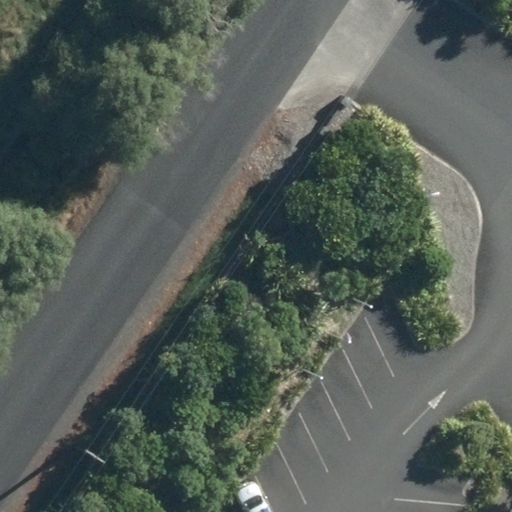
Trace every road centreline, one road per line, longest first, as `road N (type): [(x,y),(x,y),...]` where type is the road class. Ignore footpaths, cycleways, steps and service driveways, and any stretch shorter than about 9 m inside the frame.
road 1 (unclassified): [(0,418),(287,0)]
road 2 (unknown): [(511,379),(393,511)]
